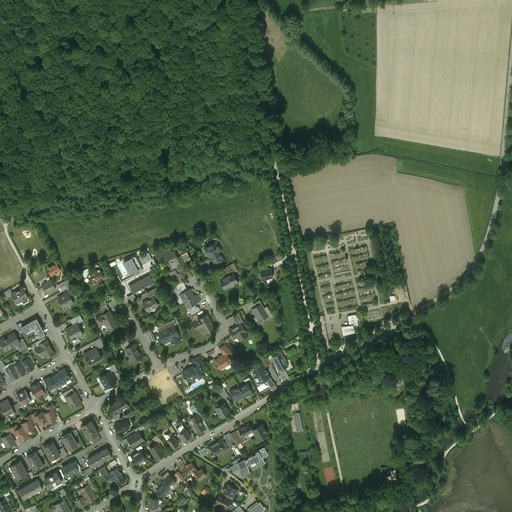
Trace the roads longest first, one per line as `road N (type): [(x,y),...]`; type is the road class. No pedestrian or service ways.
road 1 (residential): [(410,316),(137,482)]
road 2 (unclassified): [(511,50),(500,193),(486,246),(463,280),(410,316)]
road 3 (track): [(424,0),(293,11),(252,56)]
road 4 (track): [(309,326),(274,164)]
road 5 (residential): [(158,366),(220,335),(221,319),(197,281)]
